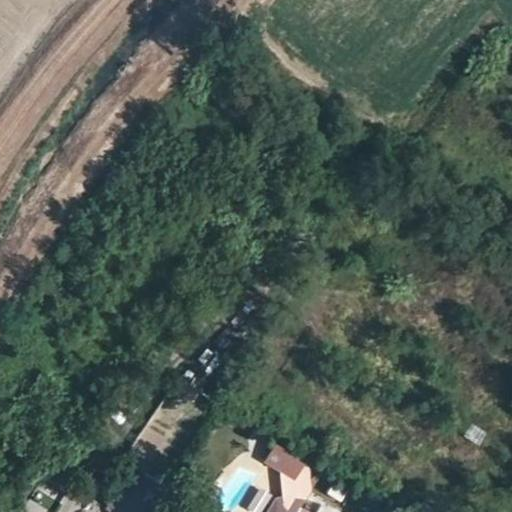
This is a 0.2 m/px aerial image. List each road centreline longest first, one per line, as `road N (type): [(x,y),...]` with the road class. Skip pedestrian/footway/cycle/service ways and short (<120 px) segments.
road 1 (track): [(0,307),(79,176),(171,56),(237,0)]
road 2 (track): [(0,137),(109,0)]
